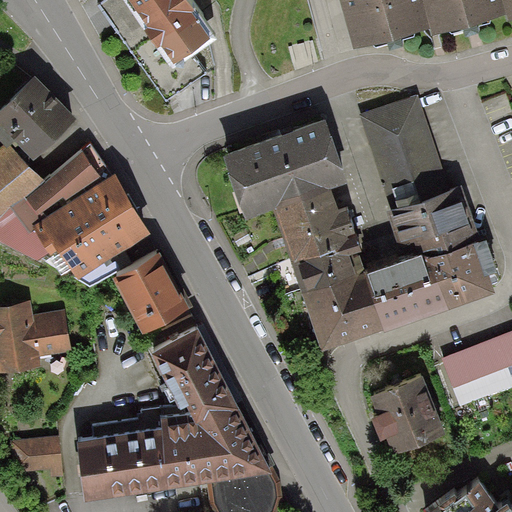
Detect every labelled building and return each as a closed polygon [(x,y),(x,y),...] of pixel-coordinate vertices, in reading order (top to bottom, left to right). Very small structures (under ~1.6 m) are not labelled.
[(100,0),(98,2),(107,14),(113,24),(136,57),(167,101),(210,71),(194,48),(219,31),(197,0),(100,0)] [(345,0),(358,43),(375,38),(376,31),(387,28),(391,43),(406,39),(403,25),(411,20),(414,26),(430,20),(425,0),(345,0)] [(425,0),(430,20),(433,29),(452,24),(451,18),(462,15),(466,30),(481,26),(477,13),(487,11),(492,9),(507,6),(505,0),(425,0)] [(37,75),(0,110),(0,134),(9,142),(11,141),(16,145),(21,140),(33,154),(72,113),(37,75)] [(416,96),(361,114),(392,207),(448,188),(416,96)] [(325,117),(228,154),(248,208),(278,198),(329,180),(344,175),(325,117)] [(111,165),(92,140),(51,173),(59,185),(68,195),(111,165)] [(7,143),(0,148),(0,217),(41,180),(7,143)] [(56,253),(63,247),(44,222),(50,218),(40,202),(49,197),(49,192),(59,185),(51,173),(41,180),(0,217),(0,235),(32,252),(47,246),(56,253)] [(115,173),(50,218),(44,222),(63,247),(79,272),(146,228),(115,173)] [(329,180),(278,198),(295,254),(347,234),(346,231),(356,226),(349,205),(338,208),(329,180)] [(422,251),(476,234),(459,185),(448,188),(392,207),(403,239),(416,235),(422,251)] [(347,234),(295,254),(304,288),(342,274),(357,261),(353,248),(362,246),(357,233),(347,234)] [(476,234),(422,251),(424,257),(437,251),(442,263),(438,264),(449,300),(494,283),(476,234)] [(159,249),(120,273),(146,325),(186,301),(159,249)] [(113,251),(74,277),(92,289),(123,269),(113,251)] [(365,268),(384,321),(449,300),(438,264),(442,263),(437,251),(424,257),(422,251),(365,268)] [(342,275),(304,288),(325,346),(384,321),(365,268),(360,270),(357,261),(342,275)] [(30,303),(0,307),(0,356),(1,363),(38,357),(37,349),(67,345),(62,311),(31,316),(30,303)] [(95,433),(79,436),(86,493),(212,476),(213,485),(215,494),(218,507),(221,511),(272,511),(277,504),(280,492),(277,477),(274,467),(198,323),(155,345),(171,379),(160,384),(166,399),(174,397),(175,403),(143,406),(143,416),(94,422),(95,433)] [(511,331),(444,358),(455,386),(511,364),(511,331)] [(421,372),(373,392),(380,409),(374,411),(382,431),(388,429),(396,449),(444,429),(421,372)] [(511,389),(501,394),(511,426),(511,389)] [(62,437),(14,441),(16,467),(51,465),(52,476),(64,475),(62,437)] [(455,487),(422,510),(424,511),(511,511),(511,497),(509,492),(499,500),(481,475),(458,490),(455,487)]
